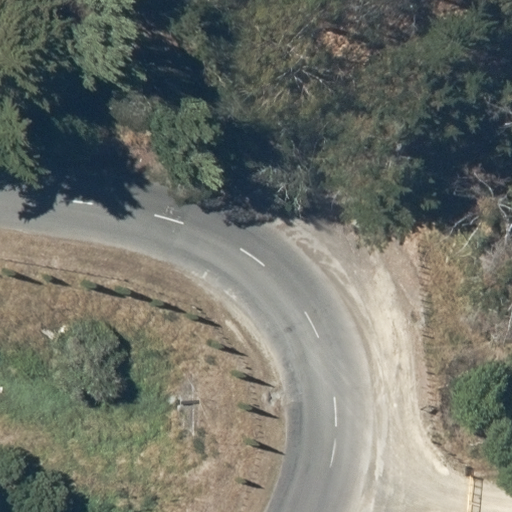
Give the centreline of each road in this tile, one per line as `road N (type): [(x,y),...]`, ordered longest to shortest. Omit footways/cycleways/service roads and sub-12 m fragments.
road 1 (unclassified): [(0,194),(125,194),(224,211),(288,249),(325,288),(346,346),(335,411),(296,511)]
road 2 (unknown): [(314,478),(511,509)]
